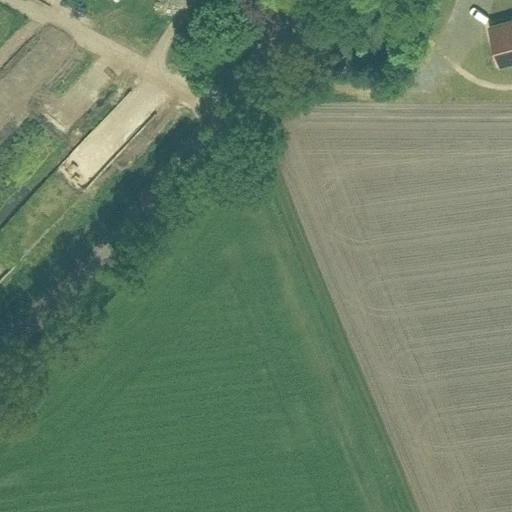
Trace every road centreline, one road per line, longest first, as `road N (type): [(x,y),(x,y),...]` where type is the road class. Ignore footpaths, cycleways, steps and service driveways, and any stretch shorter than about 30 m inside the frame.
road 1 (tertiary): [(0,344),(84,274),(203,137),(301,0)]
road 2 (track): [(401,511),(240,86)]
